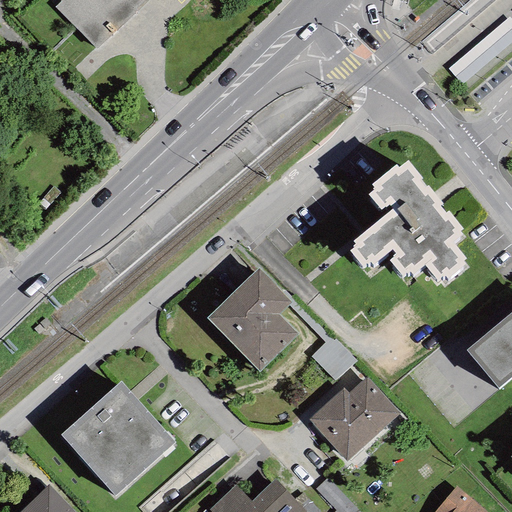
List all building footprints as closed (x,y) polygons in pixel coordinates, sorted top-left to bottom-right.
[(60,0),(62,1),(55,9),(94,49),(148,0),(60,0)] [(463,76),(511,45),(511,15),(449,54),(463,76)] [(373,191),(368,195),(384,215),(352,241),(355,244),(352,246),(353,248),(349,251),(361,267),(366,263),(367,264),(370,262),(373,265),(392,250),(395,254),(392,256),(393,257),(389,260),(401,276),(406,272),(407,274),(409,272),(412,275),(424,265),(436,281),(444,275),(447,279),(465,265),(462,262),(465,259),(452,242),(462,234),(460,231),(463,229),(448,211),(445,214),(439,206),(442,204),(427,186),(426,187),(420,179),(421,178),(407,160),(398,167),(396,165),(371,185),(373,188),(372,189),(373,191)] [(257,269),(245,281),(206,318),(259,372),(297,334),(278,315),(288,305),(291,303),(282,293),(257,269)] [(284,291),(282,293),(291,303),(288,305),(325,343),(310,357),(335,382),(356,361),(335,339),(333,341),(284,291)] [(511,311),(466,351),(499,389),(511,377),(511,311)] [(313,425),(346,461),(400,413),(368,376),(349,393),(344,388),(308,419),(313,425)] [(120,381),(60,435),(115,497),(175,443),(120,381)] [(238,415),(242,419),(312,492),(323,481),(311,469),(238,415)] [(305,511),(307,511),(274,479),(251,502),(234,485),(209,510),(211,511),(305,511)] [(353,511),(325,482),(314,493),(331,511),(353,511)] [(75,511),(49,484),(19,511),(75,511)] [(486,511),(466,495),(457,487),(435,511),(486,511)]
